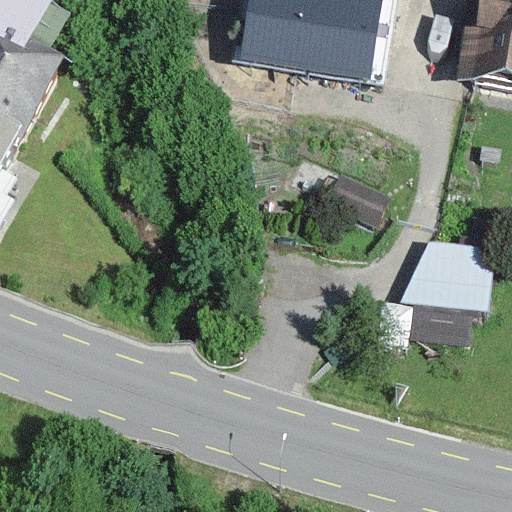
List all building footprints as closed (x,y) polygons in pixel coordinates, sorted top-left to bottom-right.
[(0,0),(0,156),(5,160),(50,83),(14,62),(38,21),(1,0),(0,0)] [(377,0),(256,0),(246,64),(308,74),(310,65),(365,74),(377,0)] [(511,0),(468,0),(454,91),(461,92),(467,93),(511,99),(511,0)] [(333,206),(389,217),(398,176),(341,165),(333,206)] [(495,264),(429,257),(403,313),(486,323),(495,264)]
